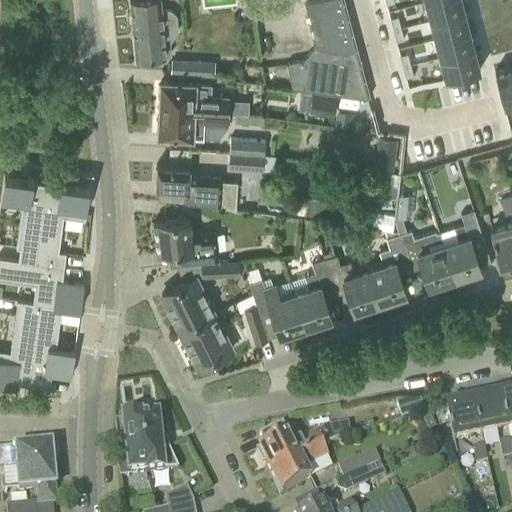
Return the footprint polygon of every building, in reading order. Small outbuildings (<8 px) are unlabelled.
[(169,9),(161,10),(159,0),(129,0),(131,10),(128,13),(129,21),(132,23),(135,59),(159,57),(159,60),(165,60),(171,53),(170,42),(178,31),(176,14),(169,9)] [(341,0),(318,0),(305,3),(315,47),(355,53),(341,0)] [(461,0),(428,0),(425,1),(430,20),(464,11),(461,0)] [(464,11),(430,20),(434,38),(469,29),(464,11)] [(398,15),(390,17),(393,29),(401,27),(398,15)] [(401,27),(393,29),(396,41),(404,39),(401,27)] [(469,29),(434,38),(439,57),(474,48),(469,29)] [(367,97),(355,53),(315,47),(303,60),(286,63),(292,88),(312,90),(335,93),(367,97)] [(474,48),(439,57),(445,79),(480,70),(474,48)] [(407,53),(399,55),(402,66),(410,64),(407,53)] [(212,74),(213,64),(191,62),(191,72),(201,73),(212,74)] [(410,64),(402,66),(405,78),(413,76),(410,64)] [(511,66),(494,71),(503,106),(511,103),(511,66)] [(209,83),(193,82),(161,81),(160,85),(158,85),(157,96),(160,96),(159,108),(227,111),(228,96),(209,95),(209,83)] [(333,114),(335,93),(312,90),(310,111),(333,114)] [(226,126),(227,111),(159,108),(159,120),(156,120),(155,130),(158,130),(158,135),(190,136),(191,124),(226,126)] [(399,166),(402,135),(377,133),(374,164),(399,166)] [(230,138),(229,152),(263,154),(264,140),(230,138)] [(262,170),(263,155),(263,154),(229,152),(228,168),(262,170)] [(187,180),(187,176),(188,166),(156,164),(155,188),(184,190),(183,203),(234,210),(236,183),(187,180)] [(4,174),(0,200),(21,204),(15,247),(19,247),(18,259),(35,261),(46,183),(32,181),(33,177),(4,174)] [(46,183),(35,261),(64,265),(65,251),(58,250),(63,216),(84,219),(85,212),(89,185),(60,181),(59,185),(46,183)] [(511,257),(511,198),(511,195),(500,198),(507,225),(492,229),(495,243),(500,263),(501,262),(500,260),(511,257)] [(327,201),(307,198),(307,202),(289,199),(287,216),(304,219),(305,214),(324,217),(327,201)] [(471,241),(482,237),(473,208),(460,213),(464,224),(453,227),(457,239),(443,243),(454,277),(480,268),(471,241)] [(217,262),(214,231),(189,234),(187,217),(153,222),(157,253),(168,252),(170,265),(190,263),(202,262),(217,262)] [(454,277),(443,243),(439,232),(436,233),(435,231),(413,238),(410,229),(399,233),(408,261),(419,258),(428,285),(454,277)] [(396,265),(407,261),(408,261),(399,233),(385,237),(389,248),(379,251),(383,263),(368,268),(379,301),(405,293),(396,265)] [(379,301),(368,268),(354,273),(350,261),(339,264),(336,254),(324,258),(333,286),(344,282),(353,310),(379,301)] [(0,256),(0,279),(34,284),(32,301),(32,302),(39,303),(61,306),(61,307),(80,310),(83,282),(62,279),(64,265),(35,261),(18,259),(0,256)] [(321,289),(333,286),(324,258),(311,262),(315,273),(305,276),(308,287),(294,292),(305,326),(331,317),(321,289)] [(237,261),(217,262),(202,262),(202,276),(238,274),(237,261)] [(213,313),(194,276),(161,293),(180,330),(213,313)] [(305,326),(294,292),(290,281),(264,289),(261,278),(247,283),(255,306),(257,305),(258,310),(269,306),(279,334),(305,326)] [(0,386),(15,388),(16,383),(21,384),(25,384),(28,385),(39,303),(32,302),(32,301),(16,299),(9,351),(0,349),(0,386)] [(39,303),(28,385),(47,387),(49,388),(51,374),(56,375),(70,377),(72,365),(74,349),(55,347),(61,307),(61,306),(39,303)] [(268,337),(258,310),(257,305),(255,306),(243,310),(253,342),(268,337)] [(231,349),(222,331),(213,313),(180,330),(198,366),(231,349)] [(511,428),(511,395),(500,398),(506,430),(511,428)] [(506,430),(500,398),(473,403),(480,435),(506,430)] [(417,400),(395,404),(400,419),(424,412),(417,400)] [(480,435),(473,403),(447,409),(447,407),(445,407),(453,441),(480,435)] [(140,417),(139,415),(137,415),(135,413),(125,414),(123,417),(121,417),(121,423),(113,424),(119,478),(129,477),(128,474),(144,473),(145,472),(139,418),(140,418),(140,417)] [(142,417),(140,417),(140,418),(139,418),(145,472),(144,473),(145,475),(177,471),(167,449),(165,432),(159,432),(157,416),(154,416),(154,413),(142,415),(142,417)] [(269,472),(321,446),(334,439),(328,427),(299,442),(293,429),(284,433),(286,436),(256,451),(261,462),(264,461),(269,472)] [(441,435),(429,441),(440,463),(452,457),(441,435)] [(511,456),(511,451),(511,447),(510,441),(498,443),(501,459),(511,456)] [(0,485),(17,484),(19,506),(5,507),(5,511),(52,511),(52,506),(55,505),(52,470),(50,449),(46,446),(0,450),(0,485)] [(327,458),(321,446),(269,472),(275,483),(272,484),(278,495),(309,479),(304,469),(327,458)] [(486,461),(483,447),(472,449),(474,464),(486,461)] [(379,465),(374,453),(337,468),(342,481),(368,469),(368,470),(379,465)] [(373,481),(368,470),(368,469),(342,481),(347,492),(373,481)] [(359,511),(407,511),(399,493),(359,511)] [(354,511),(349,502),(337,508),(335,503),(326,501),(322,504),(311,509),(304,511),(354,511)] [(193,511),(192,503),(167,509),(167,511),(193,511)]
